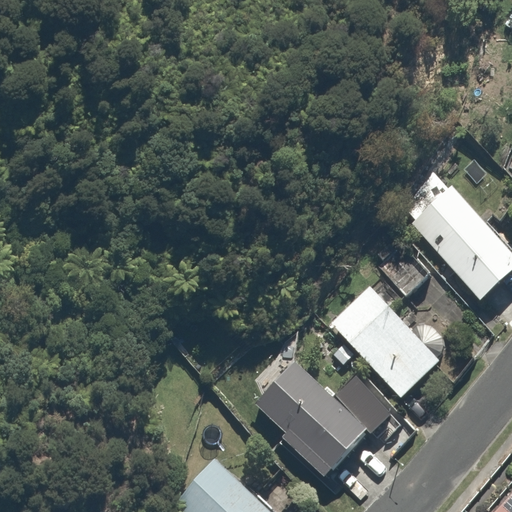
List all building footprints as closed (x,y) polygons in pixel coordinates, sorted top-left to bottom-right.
[(511,252),(444,172),(402,208),(484,306),(511,282),(511,252)] [(373,289),(331,326),(400,404),(442,366),(373,289)] [(373,439),(296,361),(253,403),(329,482),(373,439)] [(270,511),(219,462),(174,507),(179,511),(270,511)] [(511,511),(511,499),(499,511),(511,511)]
